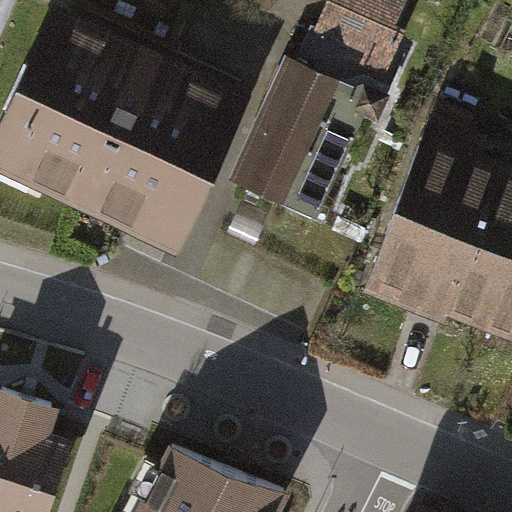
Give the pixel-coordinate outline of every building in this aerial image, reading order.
[(333,0),(320,30),(390,61),(415,0),(333,0)] [(0,118),(0,165),(179,250),(252,95),(55,3),(0,118)] [(365,87),(289,52),(230,181),(318,221),(367,114),(379,120),(391,94),(367,83),(365,87)] [(511,171),(419,137),(363,289),(423,313),(448,324),(452,316),(511,338),(511,171)] [(0,395),(0,511),(42,511),(67,439),(43,431),(53,402),(3,386),(0,395)] [(277,511),(287,493),(175,439),(163,463),(144,454),(127,490),(141,496),(133,511),(277,511)] [(453,511),(426,499),(419,511),(453,511)]
